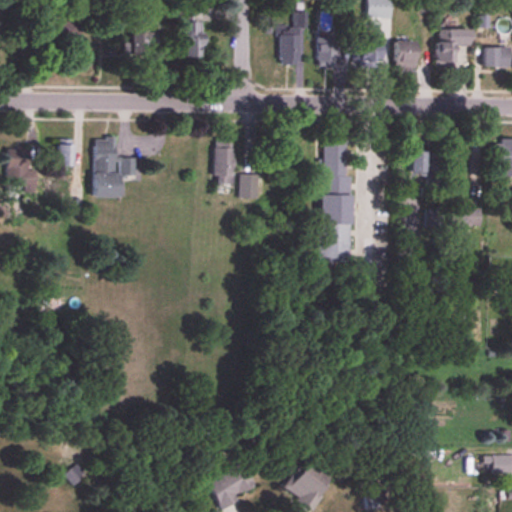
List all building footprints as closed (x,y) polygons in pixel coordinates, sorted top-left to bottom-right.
[(362,0),(363,19),(388,19),(387,0),(362,0)] [(199,22),(190,22),(190,8),(176,8),(175,58),(199,58),(199,22)] [(28,22),(28,46),(74,46),(74,22),(28,22)] [(143,46),(150,46),(150,26),(127,26),(127,56),(143,56),(143,46)] [(450,68),(450,46),(467,46),(467,30),(433,30),(433,68),(450,68)] [(377,68),(377,36),(350,36),(350,68),(377,68)] [(314,67),(331,67),(331,37),(314,37),(314,67)] [(389,69),(412,69),(412,42),(389,42),(389,69)] [(479,68),(507,68),(507,47),(479,47),(479,68)] [(90,136),(88,196),(112,197),(112,176),(133,177),(133,158),(111,157),(112,136),(90,136)] [(491,165),(499,165),(499,176),(511,175),(511,139),(491,139),(491,165)] [(70,166),(70,140),(53,140),(53,166),(70,166)] [(342,176),(342,142),(316,142),(316,262),(346,262),(346,176),(342,176)] [(230,146),(208,146),(208,183),(230,183),(230,146)] [(2,185),(24,185),(24,149),(2,149),(2,185)] [(405,172),(433,172),(433,151),(405,151),(405,172)] [(477,208),(447,208),(447,226),(477,226),(477,208)] [(511,474),(511,455),(487,455),(487,474),(511,474)] [(304,511),(328,478),(301,458),(277,492),(304,511)] [(251,487),(237,463),(202,483),(216,507),(251,487)] [(142,499),(153,484),(136,471),(125,486),(142,499)]
